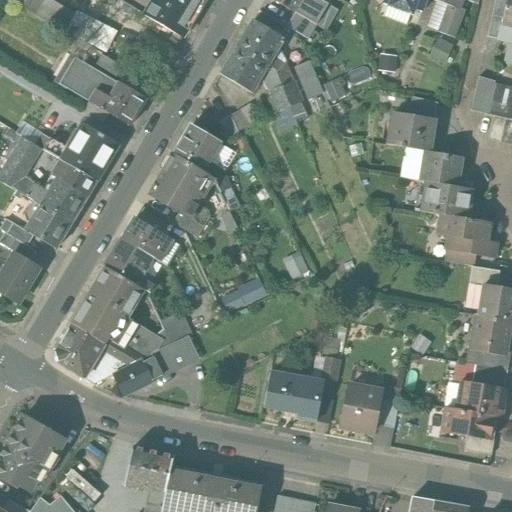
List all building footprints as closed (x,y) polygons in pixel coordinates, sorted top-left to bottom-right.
[(206,0),(154,0),(145,17),(182,40),(206,0)] [(303,0),(271,0),(305,20),(312,8),(302,2),(303,0)] [(386,0),(384,4),(413,15),(415,9),(423,12),(427,0),(386,0)] [(431,0),(452,8),(447,21),(444,19),(439,32),(455,38),(465,11),(461,9),(464,0),(431,0)] [(496,0),(487,38),(499,40),(502,26),(507,0),(496,0)] [(511,0),(507,0),(502,26),(511,28),(511,0)] [(322,14),(312,8),(305,20),(316,26),(322,14)] [(284,41),(254,23),(237,50),(267,68),(284,41)] [(451,49),(437,42),(429,59),(444,65),(451,49)] [(267,68),(237,50),(221,77),(251,95),(261,78),(267,68)] [(121,69),(102,57),(96,68),(115,79),(121,69)] [(118,86),(76,60),(60,86),(88,104),(108,116),(129,129),(146,101),(119,85),(118,86)] [(300,61),(294,64),(296,69),(302,66),(300,61)] [(296,69),(295,70),(309,101),(311,100),(324,95),(310,63),(302,66),(296,69)] [(275,72),(267,68),(261,78),(269,93),(278,114),(290,109),(281,88),(275,72)] [(511,88),(477,82),(470,111),(511,120),(511,88)] [(293,83),(281,88),(290,109),(302,104),(293,83)] [(324,95),(311,100),(314,108),(327,103),(324,95)] [(437,104),(413,98),(409,117),(434,121),(437,104)] [(108,116),(88,104),(82,115),(101,126),(108,116)] [(231,117),(241,136),(263,126),(252,108),(231,117)] [(231,117),(219,124),(230,143),(241,137),(231,117)] [(434,121),(409,117),(407,125),(390,123),(386,146),(425,153),(431,154),(436,121),(434,121)] [(505,120),(494,117),(488,141),(500,143),(505,120)] [(511,121),(505,120),(500,143),(511,146),(511,145),(511,121)] [(118,148),(82,126),(61,161),(97,183),(118,148)] [(220,147),(190,129),(174,155),(204,173),(209,165),(220,147)] [(431,154),(425,153),(420,183),(423,183),(457,189),(462,159),(431,154)] [(204,173),(174,155),(157,183),(187,201),(204,173)] [(222,172),(209,165),(204,173),(212,178),(224,202),(230,200),(225,192),(229,190),(222,172)] [(212,178),(204,173),(187,201),(157,183),(149,197),(179,214),(205,230),(210,220),(209,212),(196,205),(212,178)] [(33,186),(22,179),(16,190),(32,200),(41,205),(45,197),(32,189),(33,186)] [(88,197),(56,179),(45,197),(41,205),(72,223),(88,197)] [(457,189),(423,183),(418,213),(442,217),(470,222),(475,192),(457,189)] [(41,205),(32,200),(23,215),(25,221),(29,224),(24,232),(33,237),(56,250),(72,223),(41,205)] [(205,230),(179,214),(173,224),(199,240),(205,230)] [(490,225),(442,217),(439,236),(448,238),(446,251),(477,256),(477,257),(494,260),(497,245),(487,243),(490,225)] [(169,240),(135,220),(122,241),(152,259),(156,261),(169,240)] [(24,232),(5,221),(0,229),(0,230),(27,247),(33,237),(24,232)] [(35,252),(4,234),(0,240),(0,244),(15,254),(30,262),(35,252)] [(152,259),(122,241),(106,268),(106,269),(136,286),(152,259)] [(303,250),(286,257),(281,248),(265,255),(280,285),(312,270),(303,250)] [(477,256),(446,251),(444,264),(472,269),(475,269),(477,257),(477,256)] [(15,254),(0,278),(0,295),(17,306),(39,268),(30,262),(15,254)] [(136,286),(106,269),(90,296),(125,317),(142,290),(136,286)] [(475,269),(472,269),(470,282),(485,285),(485,283),(498,285),(500,273),(475,269)] [(223,291),(230,310),(268,296),(261,277),(223,291)] [(511,287),(498,285),(485,283),(485,285),(480,318),(511,323),(511,324),(511,287)] [(90,296),(90,295),(72,325),(105,345),(101,350),(129,366),(145,358),(114,340),(119,331),(173,361),(176,359),(178,356),(179,354),(179,350),(171,346),(166,335),(165,331),(157,337),(127,319),(127,318),(125,317),(90,296)] [(182,314),(161,323),(165,331),(166,335),(187,325),(182,314)] [(511,323),(480,318),(472,317),(466,352),(509,359),(511,342),(511,341),(509,341),(511,324),(511,323)] [(105,345),(72,325),(55,354),(57,363),(58,363),(84,379),(101,350),(105,345)] [(187,325),(166,335),(171,346),(183,340),(192,336),(187,325)] [(183,340),(171,346),(179,350),(179,354),(178,356),(188,351),(183,340)] [(509,359),(466,352),(464,364),(507,371),(509,359)] [(156,357),(143,363),(152,381),(161,376),(155,363),(158,361),(156,357)] [(143,362),(113,376),(123,396),(152,382),(152,381),(143,363),(143,362)] [(464,364),(456,411),(495,417),(499,418),(507,371),(464,364)] [(322,384),(270,375),(264,410),(297,415),(296,420),(315,424),(322,384)] [(382,392),(349,386),(341,427),(358,431),(359,428),(372,431),(372,433),(374,434),(375,425),(376,425),(381,399),(380,399),(382,392)] [(399,403),(381,399),(376,425),(394,429),(399,403)] [(441,433),(466,437),(491,440),(495,417),(456,411),(444,409),(441,433)] [(24,418),(0,460),(0,479),(17,489),(18,486),(30,493),(38,479),(39,480),(46,468),(48,469),(48,468),(46,467),(53,454),(57,456),(65,441),(24,418)] [(491,440),(466,437),(464,451),(490,455),(493,441),(491,440)] [(174,459),(134,450),(125,488),(139,491),(139,489),(150,491),(147,506),(148,507),(147,511),(161,511),(162,511),(171,470),(174,459)] [(66,482),(92,508),(106,494),(81,468),(66,482)] [(256,511),(261,486),(171,470),(162,511),(164,511),(256,511)] [(280,494),(277,511),(316,511),(319,500),(280,494)] [(49,508),(41,498),(30,511),(73,511),(61,497),(49,508)] [(468,511),(470,508),(412,498),(409,511),(468,511)] [(29,511),(9,501),(2,511),(29,511)]
